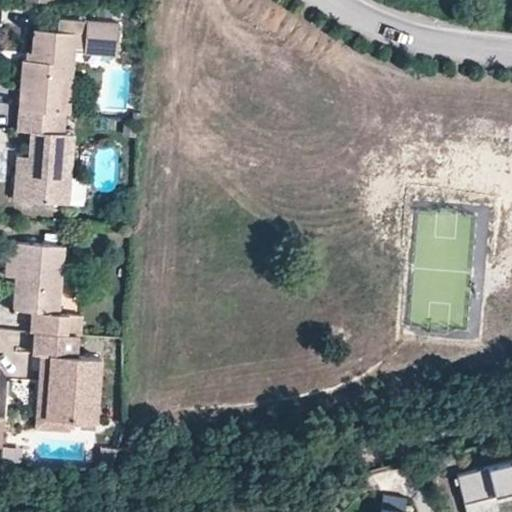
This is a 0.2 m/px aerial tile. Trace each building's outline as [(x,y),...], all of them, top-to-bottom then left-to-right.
[(21,55),(16,105),(54,108),(57,75),(68,76),(71,47),(72,30),(83,30),(81,47),(115,51),(118,19),(57,13),(55,25),(32,24),(28,56),(21,55)] [(71,47),(81,47),(83,30),(72,30),(71,47)] [(54,108),(64,109),(68,76),(57,75),(54,108)] [(63,129),(64,109),(54,108),(16,105),(14,124),(27,127),(24,151),(22,170),(16,169),(15,195),(68,200),(73,131),(63,129)] [(7,194),(15,195),(16,169),(22,170),(24,151),(12,149),(7,194)] [(0,278),(12,279),(14,241),(2,240),(0,261),(0,278)] [(37,332),(78,335),(80,315),(55,313),(60,245),(14,241),(12,279),(9,309),(30,311),(28,331),(37,332)] [(81,353),(82,335),(78,335),(37,332),(36,350),(47,351),(58,352),(53,416),(78,417),(100,419),(105,354),(81,353)] [(77,429),(78,417),(53,416),(58,352),(47,351),(41,427),(77,429)] [(0,466),(0,473),(19,475),(21,449),(1,447),(0,466)] [(511,452),(452,467),(460,496),(511,483),(511,452)] [(397,511),(400,492),(375,489),(371,511),(397,511)]
